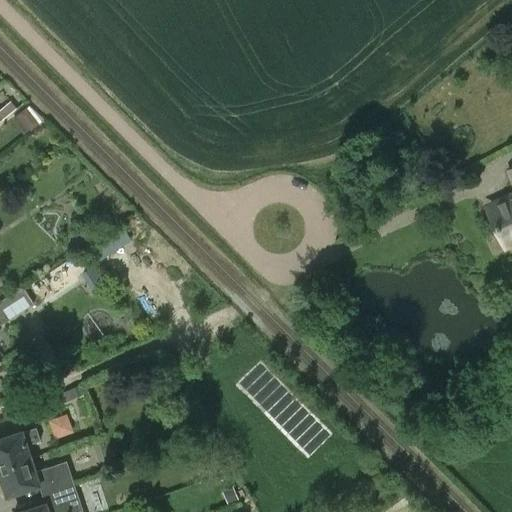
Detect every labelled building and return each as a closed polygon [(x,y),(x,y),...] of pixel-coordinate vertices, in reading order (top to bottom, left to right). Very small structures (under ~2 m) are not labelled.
[(0,105),(9,100),(3,90),(0,91),(0,105)] [(0,112),(0,121),(2,120),(3,121),(15,111),(11,105),(0,112)] [(44,119),(30,107),(13,120),(25,135),(44,119)] [(511,171),(510,172),(511,175),(511,199),(490,210),(505,244),(511,240),(511,171)] [(86,223),(80,227),(87,237),(93,233),(86,223)] [(94,242),(104,256),(127,240),(119,229),(105,238),(103,236),(94,242)] [(79,275),(91,290),(105,279),(93,264),(79,275)] [(0,302),(0,321),(2,325),(35,304),(23,287),(0,302)] [(66,403),(85,396),(82,386),(62,393),(66,403)] [(0,468),(31,458),(27,445),(41,441),(37,428),(23,433),(22,431),(0,438),(0,468)] [(0,481),(3,483),(7,496),(40,485),(43,494),(75,484),(67,461),(36,472),(31,458),(0,468),(0,481)] [(67,511),(82,507),(75,484),(43,494),(46,503),(19,511),(67,511)] [(234,488),(224,493),(230,505),(240,501),(234,488)]
